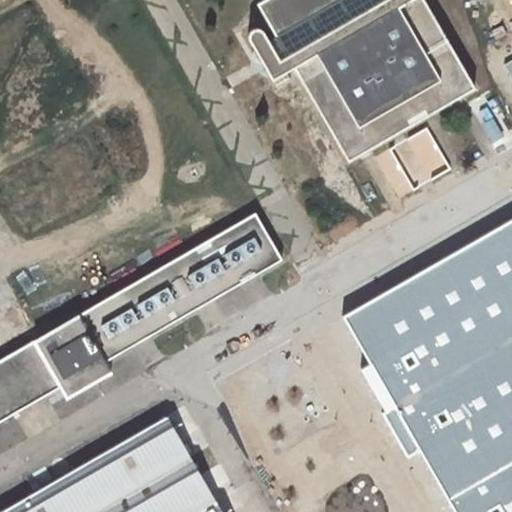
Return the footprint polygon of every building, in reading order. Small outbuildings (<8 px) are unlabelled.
[(251,0),(268,31),(264,33),(258,22),(256,20),(253,19),(249,19),(245,20),(243,23),(242,27),(242,30),(252,48),(250,49),(264,74),(280,65),(279,63),(285,59),(340,156),(469,84),(421,0),(251,0)] [(252,218),(75,318),(34,342),(64,394),(106,371),(101,362),(277,262),(252,218)] [(31,343),(0,360),(0,417),(55,387),(31,343)] [(283,372),(297,395),(330,377),(316,353),(283,372)] [(239,428),(287,511),(348,511),(392,487),(330,377),(297,395),(283,372),(259,386),(272,409),(239,428)] [(226,404),(239,428),(272,409),(259,386),(226,404)] [(209,511),(157,420),(0,511),(209,511)]
